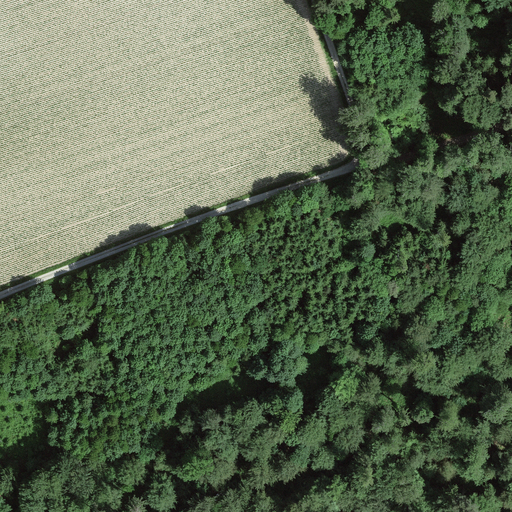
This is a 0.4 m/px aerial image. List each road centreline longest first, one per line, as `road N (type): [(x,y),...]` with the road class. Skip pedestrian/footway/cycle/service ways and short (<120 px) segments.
road 1 (track): [(314,0),(365,159),(0,297)]
road 2 (track): [(511,121),(413,155),(365,159)]
